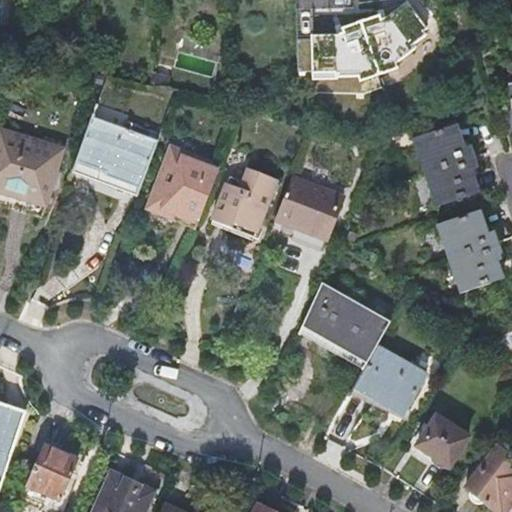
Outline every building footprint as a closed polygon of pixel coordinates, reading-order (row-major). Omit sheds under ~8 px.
[(155,143),(90,120),(73,168),(137,192),(155,143)] [(428,174),(472,160),(469,150),(463,151),(455,129),(417,141),(428,174)] [(0,133),(0,206),(39,219),(59,152),(0,133)] [(423,175),(428,174),(417,141),(412,143),(423,175)] [(213,184),(219,170),(215,169),(170,151),(150,205),(176,215),(173,222),(195,231),(213,184)] [(476,170),(472,160),(428,174),(439,208),(477,195),(469,173),(476,170)] [(439,208),(428,174),(423,175),(435,209),(439,208)] [(290,181),(274,223),(300,233),(297,240),(322,250),(341,201),(290,181)] [(227,183),(211,225),(253,241),(269,199),(227,183)] [(453,260),(496,245),(493,236),(487,238),(479,215),(441,227),(453,260)] [(448,262),(453,260),(441,227),(436,229),(448,262)] [(500,256),(496,245),(453,260),(464,293),(502,281),(494,258),(500,256)] [(464,293),(453,260),(448,262),(459,295),(464,293)] [(321,286),(302,328),(366,365),(376,347),(389,324),(321,286)] [(366,365),(350,393),(374,406),(379,399),(405,413),(426,376),(376,347),(366,365)] [(306,420),(328,432),(343,405),(321,393),(306,420)] [(0,457),(1,456),(9,459),(24,414),(0,405),(0,457)] [(416,447),(448,469),(468,439),(436,417),(416,447)] [(25,487),(26,487),(60,502),(77,462),(42,448),(28,478),(25,487)] [(511,458),(498,448),(466,489),(497,511),(507,499),(511,503),(511,458)] [(1,456),(0,457),(0,485),(9,459),(1,456)] [(146,511),(155,493),(110,472),(91,511),(146,511)]
